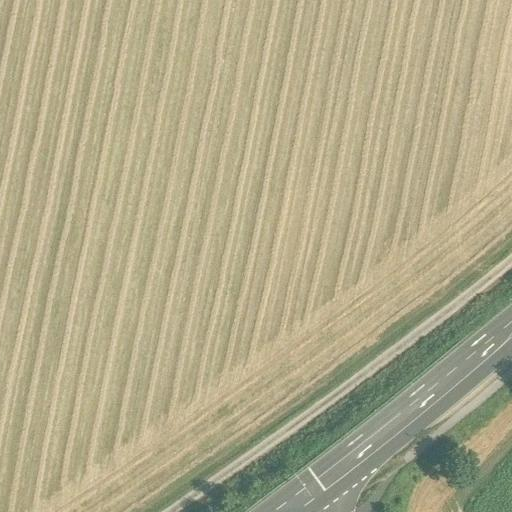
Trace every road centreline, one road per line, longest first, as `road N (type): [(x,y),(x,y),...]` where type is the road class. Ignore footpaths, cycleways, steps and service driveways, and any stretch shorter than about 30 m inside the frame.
road 1 (track): [(511,264),(176,511)]
road 2 (secondary): [(511,330),(304,499)]
